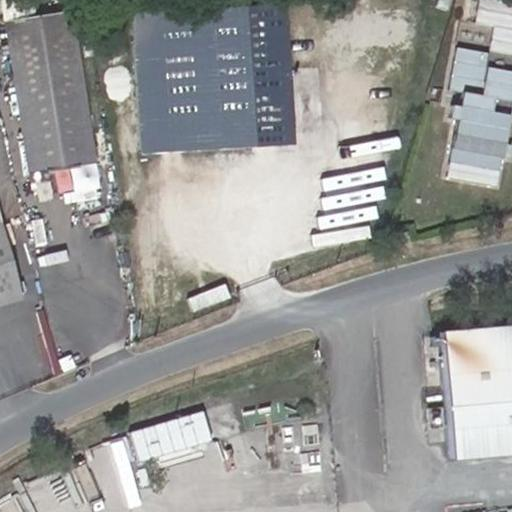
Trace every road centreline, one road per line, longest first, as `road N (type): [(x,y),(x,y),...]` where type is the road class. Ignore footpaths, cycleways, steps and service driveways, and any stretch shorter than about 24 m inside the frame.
road 1 (unclassified): [(0,440),(43,415),(319,306),(511,259)]
road 2 (unknown): [(362,293),(369,453)]
road 3 (unknown): [(369,453),(511,470)]
